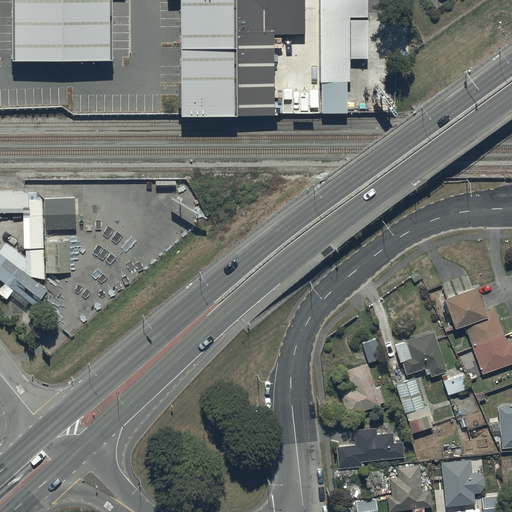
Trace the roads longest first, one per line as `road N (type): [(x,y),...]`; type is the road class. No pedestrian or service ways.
road 1 (primary): [(47,430),(263,245),(511,61)]
road 2 (primary): [(511,92),(287,260),(72,457)]
road 3 (tertiary): [(303,511),(291,379),(314,311),(416,227),(459,212),(511,209)]
